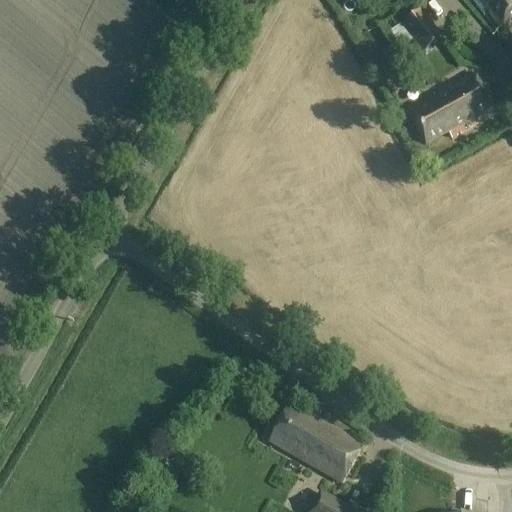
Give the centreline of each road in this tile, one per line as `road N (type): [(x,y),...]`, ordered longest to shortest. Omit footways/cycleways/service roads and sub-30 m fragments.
road 1 (unclassified): [(511,475),(449,467),(409,447),(106,234)]
road 2 (unclassified): [(106,234),(241,0)]
road 3 (unclassified): [(0,422),(106,234)]
